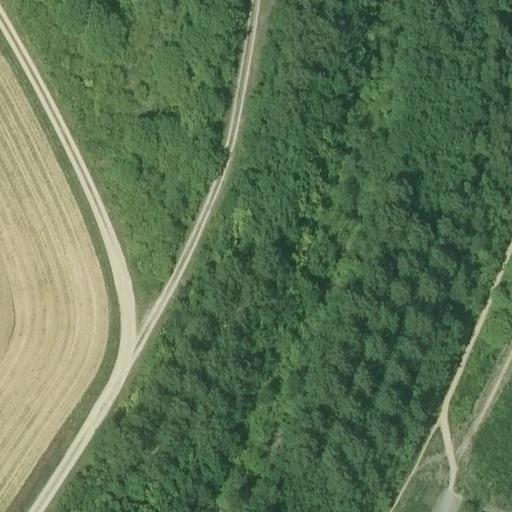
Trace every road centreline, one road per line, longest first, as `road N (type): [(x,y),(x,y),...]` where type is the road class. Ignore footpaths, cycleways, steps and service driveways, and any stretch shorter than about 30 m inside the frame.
road 1 (track): [(34,511),(127,358),(128,324),(97,211),(0,18)]
road 2 (track): [(127,358),(209,191),(252,0)]
road 3 (unknown): [(387,511),(415,461),(459,447),(511,342)]
